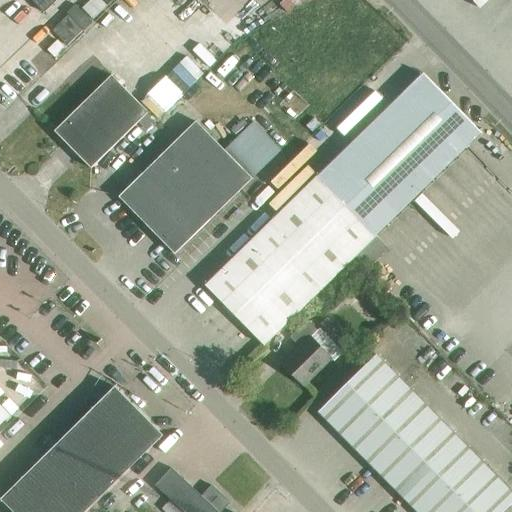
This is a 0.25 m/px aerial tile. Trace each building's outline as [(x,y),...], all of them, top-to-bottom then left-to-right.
[(59,0),(30,0),(45,14),(59,0)] [(66,16),(68,18),(52,32),(67,48),(83,32),(84,33),(92,24),(75,7),(66,16)] [(65,49),(58,42),(47,52),(54,59),(65,49)] [(0,109),(23,88),(7,70),(0,76),(0,109)] [(423,74),(206,287),(265,347),(482,134),(423,74)] [(112,77),(55,133),(91,170),(148,114),(112,77)] [(315,121),(307,129),(313,136),(321,127),(315,121)] [(196,123),(162,157),(119,199),(175,256),(252,180),(249,178),(225,153),(196,123)] [(254,124),(225,153),(249,178),(252,180),(282,151),(254,124)] [(311,338),(283,366),(304,387),(332,359),(311,338)] [(504,511),(511,504),(511,493),(376,356),(318,413),(415,511),(504,511)] [(78,459),(129,403),(115,388),(87,416),(79,412),(58,444),(1,501),(11,511),(87,511),(102,498),(78,459)] [(163,437),(129,403),(78,459),(102,498),(163,437)] [(0,426),(10,417),(0,406),(0,426)] [(202,498),(171,469),(155,487),(170,501),(162,510),(163,511),(223,511),(231,504),(212,487),(202,498)]
